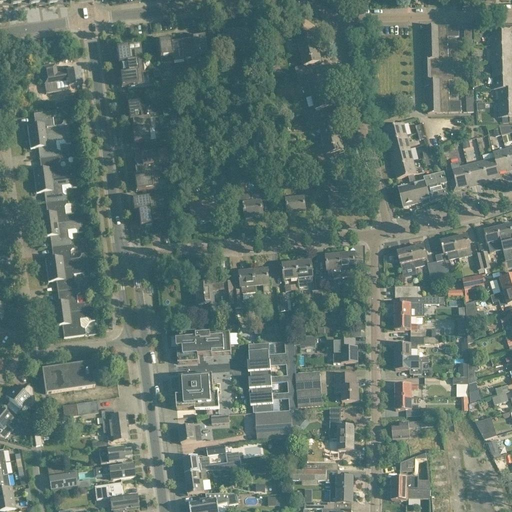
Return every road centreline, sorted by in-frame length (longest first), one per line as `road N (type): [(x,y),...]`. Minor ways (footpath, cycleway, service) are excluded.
road 1 (residential): [(371,511),(373,236)]
road 2 (residential): [(122,259),(373,236)]
road 3 (residential): [(23,350),(32,324),(0,113)]
road 4 (tertiary): [(122,259),(88,22)]
road 5 (residential): [(384,233),(323,19)]
road 6 (residential): [(511,17),(323,19)]
road 7 (tertiary): [(163,511),(141,347)]
road 8 (residential): [(88,22),(246,0)]
road 9 (residential): [(384,233),(511,202)]
